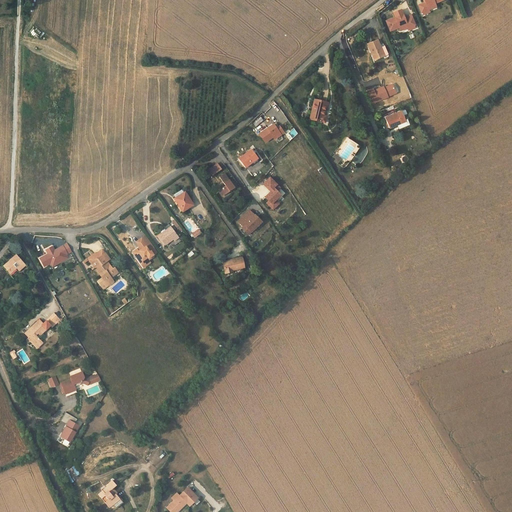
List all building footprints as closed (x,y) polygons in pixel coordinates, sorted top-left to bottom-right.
[(423,0),(425,3),(418,5),(421,12),(422,12),(428,10),(426,6),(434,3),(443,0),(442,0),(423,0)] [(415,24),(412,17),(405,20),(401,11),(393,14),(395,18),(386,21),(390,31),(399,27),(406,24),(408,27),(414,25),(415,24)] [(34,25),(31,29),(38,35),(41,31),(34,25)] [(377,40),(367,44),(374,60),(387,55),(384,48),(381,49),(377,40)] [(384,87),(374,90),(374,89),(368,91),(373,103),(388,97),(388,96),(396,93),(392,84),(384,88),(384,87)] [(315,100),(310,119),(324,123),(326,116),(323,116),(325,106),(326,102),(315,100)] [(402,111),(385,118),(389,128),(397,125),(397,124),(405,120),(402,111)] [(261,116),(253,124),(256,127),(264,120),(261,116)] [(397,125),(399,129),(409,124),(407,119),(405,120),(397,124),(397,125)] [(260,134),(263,139),(265,142),(273,136),(272,135),(278,131),(280,135),(284,132),(279,126),(276,128),(273,124),(260,134)] [(288,132),(292,138),(298,134),(294,128),(288,132)] [(251,149),(239,159),(245,167),(258,158),(251,149)] [(217,163),(209,169),(212,175),(221,169),(217,163)] [(222,196),(234,187),(224,173),(219,177),(226,186),(218,191),(222,196)] [(270,202),(267,204),(274,211),(280,205),(277,201),(283,196),(275,188),(278,185),(271,178),(264,184),(271,192),(266,197),(270,202)] [(185,192),(174,199),(178,203),(179,203),(184,211),(193,205),(185,192)] [(238,222),(243,227),(241,228),(248,235),(261,222),(255,215),(254,216),(249,210),(238,222)] [(171,227),(158,236),(165,245),(173,239),(177,236),(171,227)] [(220,240),(227,232),(223,229),(216,238),(220,240)] [(150,251),(153,255),(157,252),(146,235),(142,238),(147,246),(150,251)] [(137,250),(133,252),(142,265),(148,260),(149,259),(149,258),(152,255),(153,255),(150,251),(149,252),(146,247),(147,246),(142,238),(136,242),(140,247),(141,247),(142,248),(138,251),(137,250)] [(63,246),(67,254),(71,252),(67,244),(63,246)] [(47,255),(40,258),(44,266),(50,263),(51,265),(59,261),(60,262),(64,260),(62,256),(66,254),(67,254),(63,246),(54,251),(52,246),(46,250),(49,255),(47,256),(47,255)] [(95,253),(88,258),(94,267),(95,268),(102,278),(98,281),(102,287),(105,284),(104,283),(111,278),(111,277),(118,272),(114,267),(112,269),(107,261),(110,259),(104,251),(103,252),(102,250),(96,255),(95,253)] [(16,254),(3,267),(9,274),(16,268),(19,271),(25,265),(16,254)] [(223,262),(225,273),(231,272),(231,270),(232,270),(244,267),(242,257),(223,262)] [(114,281),(111,278),(104,283),(105,284),(102,287),(104,289),(114,281)] [(54,313),(46,321),(52,327),(57,323),(60,319),(54,313)] [(39,320),(25,334),(28,337),(27,338),(37,348),(42,342),(35,335),(37,333),(39,335),(46,329),(42,325),(43,324),(39,320)] [(82,372),(70,377),(71,379),(61,383),(65,393),(75,388),(74,386),(81,384),(81,382),(87,385),(100,379),(98,376),(89,380),(84,377),(82,372)] [(56,377),(49,380),(51,387),(58,384),(56,377)] [(60,421),(67,425),(60,436),(71,442),(80,426),(75,424),(78,419),(65,412),(60,421)] [(152,439),(150,436),(144,441),(147,444),(152,439)] [(98,494),(108,506),(111,503),(112,504),(115,508),(122,501),(123,501),(122,499),(113,488),(116,485),(112,480),(106,486),(107,487),(98,494)] [(188,487),(179,496),(186,503),(186,502),(190,506),(198,498),(188,487)] [(176,511),(186,503),(179,496),(177,493),(172,498),(174,500),(167,507),(171,511),(176,511)]
